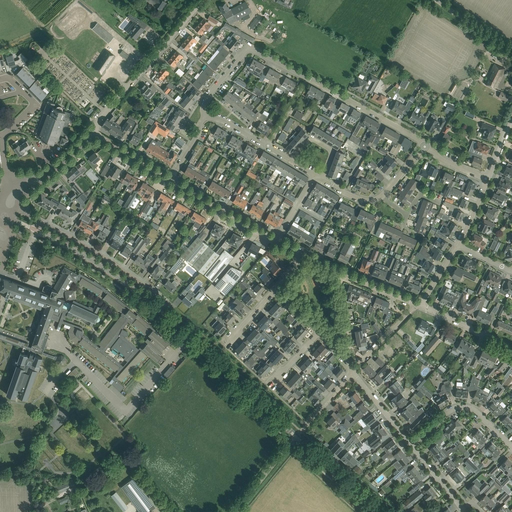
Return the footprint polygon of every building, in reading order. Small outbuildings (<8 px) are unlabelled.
[(146,0),(161,10),(166,3),(162,0),(146,0)] [(287,7),(290,9),(294,3),(292,1),(292,0),(273,0),(276,2),(287,7)] [(225,3),(219,6),(223,13),(230,24),(251,13),(246,2),(230,10),(228,7),(227,7),(225,3)] [(134,21),(126,31),(136,39),(139,36),(138,35),(141,32),(142,33),(144,30),(144,29),(148,24),(131,14),(128,17),(132,21),(133,20),(134,21)] [(258,14),(249,26),(250,27),(252,28),(253,29),(255,30),(264,18),(258,14)] [(209,15),(207,19),(216,24),(218,21),(209,15)] [(212,25),(210,24),(204,19),(199,24),(205,29),(207,31),(212,25)] [(103,38),(108,33),(97,23),(92,29),(103,38)] [(203,32),(205,29),(199,24),(195,29),(201,35),(203,32)] [(240,36),(234,33),(232,35),(230,37),(232,38),(230,41),(237,47),(238,46),(238,47),(239,45),(241,42),(237,39),(240,36)] [(186,40),(191,45),(194,42),(195,43),(197,40),(190,35),(186,40)] [(205,43),(208,45),(215,37),(212,35),(209,40),(203,35),(200,39),(205,43)] [(113,38),(107,43),(110,47),(116,41),(113,38)] [(227,39),(224,43),(218,38),(216,41),(221,45),(223,47),(228,51),(230,49),(233,51),(237,47),(230,41),(227,39)] [(189,48),(191,45),(186,40),(181,46),(184,48),(182,51),(187,55),(187,54),(191,58),(195,61),(197,58),(190,51),(191,50),(189,48)] [(201,53),(208,45),(205,43),(203,45),(198,50),(201,53)] [(231,54),(228,51),(223,47),(220,52),(227,58),(231,54)] [(83,48),(79,54),(88,60),(92,54),(83,48)] [(97,64),(94,68),(103,75),(106,71),(105,71),(106,68),(107,69),(115,56),(106,50),(101,58),(104,60),(100,66),(97,64)] [(122,50),(119,54),(126,59),(129,55),(128,55),(122,50)] [(172,56),(178,61),(181,58),(181,59),(183,57),(177,51),(172,56)] [(224,63),(227,58),(220,52),(216,56),(224,63)] [(27,60),(28,60),(21,53),(18,56),(20,58),(18,60),(14,61),(13,55),(6,57),(10,67),(16,65),(17,64),(20,67),(27,60)] [(176,64),(178,61),(172,56),(168,62),(174,68),(177,65),(176,64)] [(220,67),(224,63),(216,56),(212,60),(220,67)] [(192,65),(194,61),(195,61),(191,58),(184,67),(188,70),(192,65)] [(259,62),(258,61),(256,60),(253,59),(252,62),(249,61),(245,67),(248,69),(249,72),(252,74),(259,62)] [(216,72),(220,67),(212,60),(208,65),(216,72)] [(259,80),(265,69),(262,68),(264,65),(259,62),(252,74),(260,78),(259,80)] [(494,64),(485,84),(495,89),(505,69),(494,64)] [(212,77),(215,73),(207,66),(204,70),(212,77)] [(20,78),(28,71),(24,67),(16,74),(20,78)] [(159,73),(165,78),(167,75),(168,75),(170,73),(163,67),(159,73)] [(179,68),(175,73),(181,77),(184,73),(179,68)] [(271,78),(270,78),(275,71),(274,70),(272,69),(269,68),(268,71),(265,69),(260,78),(259,80),(259,81),(260,82),(261,81),(263,82),(265,78),(270,80),(271,78)] [(208,82),(212,77),(204,70),(200,75),(208,82)] [(24,82),(32,74),(28,71),(20,78),(24,82)] [(277,85),(281,78),(278,77),(280,74),(275,71),(270,78),(271,78),(274,80),(273,82),(277,85)] [(156,80),(154,83),(159,87),(166,79),(165,78),(159,73),(158,72),(156,74),(157,75),(154,78),(156,80)] [(36,78),(32,74),(24,82),(28,86),(36,78)] [(204,86),(208,82),(200,75),(196,79),(204,86)] [(367,90),(366,91),(371,94),(379,79),(371,75),(369,79),(369,80),(373,82),(371,86),(367,84),(368,82),(363,80),(358,77),(357,77),(354,83),(355,83),(352,88),(362,93),(364,88),(367,90)] [(234,81),(244,87),(247,83),(237,77),(234,81)] [(281,78),(277,85),(280,86),(280,88),(280,89),(284,92),(291,80),(290,79),(289,78),(288,78),(286,77),(284,80),(281,78)] [(403,78),(399,85),(404,88),(408,81),(403,78)] [(200,90),(204,86),(196,79),(193,84),(200,90)] [(380,79),(372,94),(374,95),(372,99),(380,103),(381,101),(383,102),(386,97),(385,97),(386,95),(381,90),(383,88),(380,85),(382,84),(383,82),(380,79)] [(28,89),(32,93),(39,86),(41,84),(37,80),(35,82),(29,88),(28,89)] [(297,87),(294,86),(296,83),(291,80),(284,92),(288,94),(289,91),(294,94),(297,87)] [(143,86),(140,90),(143,93),(142,94),(145,97),(150,91),(153,94),(155,92),(157,89),(152,85),(150,87),(145,83),(142,86),(143,86)] [(396,83),(395,86),(394,86),(387,93),(389,95),(391,94),(393,96),(399,85),(396,83)] [(201,93),(198,90),(190,84),(187,88),(188,89),(199,98),(200,96),(199,95),(201,93)] [(167,85),(162,90),(167,94),(171,89),(167,85)] [(36,97),(43,90),(39,86),(32,93),(36,97)] [(314,96),(318,89),(311,86),(307,92),(308,92),(305,96),(308,98),(311,94),(314,96)] [(43,90),(36,97),(40,101),(47,94),(49,92),(45,88),(43,90)] [(197,100),(199,98),(188,89),(185,93),(188,96),(194,101),(196,99),(197,100)] [(321,99),(324,93),(318,89),(314,96),(318,98),(315,102),(318,103),(321,99)] [(226,102),(232,94),(228,91),(223,97),(225,99),(224,101),(226,102)] [(501,91),(498,97),(506,101),(509,96),(501,91)] [(236,98),(238,96),(234,92),(232,94),(226,102),(228,104),(229,102),(231,104),(236,98)] [(192,103),(194,101),(188,96),(184,100),(192,107),(193,105),(192,103)] [(234,109),(241,101),(242,99),(238,96),(236,98),(231,104),(234,106),(232,108),(234,109)] [(330,109),(333,105),(336,99),(329,96),(326,101),(324,105),(330,109)] [(166,97),(161,103),(167,107),(164,105),(168,100),(171,102),(166,97)] [(192,107),(184,100),(181,98),(178,102),(187,109),(189,107),(190,108),(192,107)] [(392,109),(401,115),(402,112),(405,107),(409,110),(413,102),(409,100),(405,106),(396,101),(392,109)] [(36,133),(36,134),(38,134),(38,135),(37,137),(37,138),(41,139),(41,140),(43,141),(44,141),(45,137),(52,139),(50,143),(51,143),(53,144),(55,141),(57,141),(61,143),(60,143),(61,143),(66,145),(68,140),(63,138),(69,122),(72,123),(74,115),(63,111),(63,110),(63,109),(63,108),(62,108),(62,107),(61,107),(61,106),(60,106),(59,106),(58,106),(57,106),(57,107),(56,107),(56,108),(54,107),(55,104),(48,101),(47,104),(44,111),(44,112),(44,113),(36,133)] [(240,111),(245,105),(241,101),(234,109),(236,111),(237,109),(240,111)] [(242,116),(251,106),(247,102),(245,105),(240,111),(242,113),(240,115),(242,116)] [(337,106),(333,113),(335,114),(337,115),(338,113),(338,114),(340,110),(346,113),(349,107),(342,103),(339,107),(337,106)] [(449,103),(446,108),(453,112),(456,107),(449,103)] [(331,109),(327,117),(330,118),(333,113),(337,106),(333,104),(333,105),(331,107),(330,109),(331,109)] [(253,112),(251,110),(253,107),(251,106),(242,116),(244,118),(246,116),(248,118),(253,112)] [(413,111),(409,119),(413,121),(412,122),(415,123),(415,122),(419,125),(421,122),(423,117),(419,114),(417,113),(420,108),(416,106),(414,111),(413,111)] [(182,110),(183,109),(179,107),(178,108),(177,110),(173,107),(171,110),(184,118),(185,116),(183,115),(185,112),(182,110)] [(348,114),(345,120),(350,123),(351,120),(355,123),(357,120),(361,113),(354,109),(350,116),(348,114)] [(182,120),(184,118),(171,110),(168,114),(169,115),(172,117),(179,121),(181,119),(182,120)] [(259,118),(261,114),(258,111),(255,114),(253,112),(248,118),(250,120),(249,121),(251,123),(253,120),(256,123),(259,118)] [(293,117),(300,121),(302,118),(304,115),(297,111),(293,117)] [(265,124),(263,123),(267,116),(262,113),(261,114),(259,118),(256,123),(259,125),(256,129),(261,132),(265,124)] [(116,118),(115,117),(112,114),(108,119),(107,119),(101,127),(111,133),(116,126),(111,122),(113,119),(115,120),(116,118)] [(179,121),(172,117),(169,115),(166,119),(178,127),(179,125),(177,124),(179,121)] [(362,123),(360,126),(364,128),(366,124),(369,126),(373,120),(366,116),(362,123)] [(431,117),(425,128),(432,132),(434,128),(439,131),(445,121),(442,119),(440,123),(438,122),(438,121),(431,117)] [(129,133),(132,128),(134,123),(135,122),(132,121),(130,119),(129,118),(121,129),(116,126),(111,133),(120,140),(122,137),(125,140),(129,133)] [(177,129),(178,127),(166,119),(163,125),(166,127),(166,126),(173,130),(175,128),(177,129)] [(274,127),(271,125),(272,124),(269,120),(268,120),(265,124),(261,132),(266,135),(268,130),(271,132),(274,127)] [(369,126),(368,129),(372,131),(371,132),(377,136),(379,131),(376,130),(380,124),(373,120),(369,126)] [(156,121),(149,131),(155,135),(158,130),(166,136),(168,132),(170,131),(170,130),(156,121)] [(492,134),(493,135),(496,128),(482,123),(481,128),(485,129),(483,134),(479,132),(477,137),(481,138),(482,137),(490,140),(492,134)] [(315,136),(319,129),(314,125),(309,133),(315,136)] [(216,140),(222,129),(218,127),(215,131),(212,129),(209,135),(217,139),(216,140)] [(382,134),(380,138),(383,139),(385,136),(389,138),(393,131),(386,127),(382,133),(382,134)] [(220,144),(221,146),(222,147),(227,138),(225,137),(227,132),(222,129),(216,140),(220,143),(220,144)] [(309,134),(307,133),(302,129),(298,134),(304,139),(309,134)] [(321,140),(325,132),(319,129),(315,136),(321,140)] [(304,139),(298,134),(296,131),(293,134),(296,136),(294,138),(300,144),(304,139)] [(396,142),(400,135),(393,131),(389,138),(393,140),(391,144),(394,145),(396,142)] [(134,135),(130,141),(136,145),(140,139),(141,139),(142,137),(142,135),(136,132),(134,135)] [(326,143),(331,136),(325,132),(321,140),(326,143)] [(368,138),(365,143),(367,144),(370,146),(372,142),(376,136),(376,137),(377,136),(371,132),(370,135),(372,136),(370,139),(369,138),(368,138)] [(451,137),(446,134),(445,133),(442,138),(448,142),(451,137)] [(227,138),(223,145),(225,146),(226,146),(227,145),(231,148),(233,146),(237,138),(232,135),(230,140),(227,138)] [(300,144),(294,138),(291,136),(289,138),(292,141),(289,143),(296,149),(300,144)] [(335,136),(334,138),(331,136),(326,143),(332,146),(336,139),(338,137),(335,136)] [(182,146),(184,144),(185,143),(178,137),(176,140),(182,146)] [(241,142),(242,141),(237,138),(233,146),(235,148),(235,149),(234,149),(236,150),(235,152),(238,154),(239,152),(242,147),(239,145),(241,142)] [(406,151),(412,141),(405,138),(401,144),(399,143),(396,148),(393,154),(396,156),(400,149),(399,148),(402,145),(405,146),(403,150),(406,151)] [(342,142),(336,139),(332,146),(337,150),(342,142)] [(24,152),(33,146),(28,140),(20,145),(19,144),(18,146),(15,142),(11,145),(20,156),(24,153),(24,152)] [(180,149),(182,146),(176,140),(174,143),(180,149)] [(470,146),(468,151),(476,154),(477,154),(478,151),(486,154),(489,147),(482,144),(478,142),(473,140),(470,146)] [(159,147),(155,145),(156,144),(152,141),(151,144),(150,143),(146,150),(155,155),(159,147)] [(296,149),(289,143),(286,141),(285,143),(288,145),(287,146),(285,148),(291,154),(296,149)] [(242,147),(239,152),(242,154),(241,156),(245,158),(247,155),(252,147),(247,144),(245,149),(242,147)] [(164,161),(169,153),(159,147),(155,155),(164,161)] [(254,154),(257,150),(252,147),(247,155),(245,158),(250,161),(251,160),(254,161),(257,156),(254,154)] [(257,156),(255,158),(258,160),(259,158),(265,161),(269,154),(266,152),(263,151),(261,155),(258,154),(257,156)] [(337,151),(334,157),(342,160),(344,161),(345,161),(346,158),(345,158),(343,157),(344,154),(337,151)] [(475,157),(476,154),(468,151),(468,153),(469,155),(472,156),(471,157),(473,160),(471,163),(476,165),(475,166),(481,168),(482,163),(481,163),(482,160),(475,157)] [(169,153),(164,161),(170,165),(177,154),(174,152),(172,155),(169,153)] [(100,158),(95,153),(89,158),(90,159),(88,161),(95,169),(98,166),(95,162),(100,158)] [(270,165),(275,158),(269,154),(265,161),(270,165)] [(392,168),(397,163),(388,155),(386,157),(389,160),(386,163),(392,168)] [(340,166),(342,160),(334,157),(332,164),(340,166)] [(274,171),(280,161),(275,158),(270,165),(269,167),(274,171)] [(280,174),(286,164),(280,161),(274,171),(280,174)] [(196,167),(190,163),(184,173),(190,177),(194,170),(196,167)] [(387,174),(392,168),(386,163),(384,166),(381,163),(378,167),(387,174)] [(504,169),(503,171),(503,173),(503,174),(511,178),(511,175),(511,165),(509,164),(509,163),(508,163),(508,164),(509,164),(511,165),(510,168),(506,166),(505,170),(504,169)] [(71,179),(73,181),(79,176),(77,174),(80,171),(80,170),(83,168),(79,164),(76,166),(72,169),(69,171),(70,171),(66,174),(70,180),(71,179)] [(286,177),(291,168),(286,164),(280,174),(286,177)] [(340,166),(332,164),(330,169),(338,172),(339,170),(342,171),(343,168),(340,166)] [(111,179),(112,176),(116,178),(121,170),(115,165),(113,169),(110,167),(107,171),(105,175),(111,179)] [(419,174),(423,176),(429,179),(431,175),(434,176),(437,169),(437,168),(435,167),(434,167),(431,166),(429,171),(426,170),(421,169),(419,174)] [(291,180),(297,171),(291,168),(286,177),(291,180)] [(358,168),(354,175),(358,178),(362,171),(361,171),(358,168)] [(335,179),(338,172),(330,169),(328,176),(335,179)] [(196,180),(200,174),(194,170),(190,177),(196,180)] [(249,170),(246,175),(254,180),(255,178),(257,176),(250,172),(251,171),(249,170)] [(297,184),(303,174),(297,171),(291,180),(291,181),(297,184)] [(381,181),(384,177),(378,172),(375,176),(381,181)] [(450,182),(452,175),(445,172),(441,182),(444,184),(446,180),(450,182)] [(129,182),(133,176),(127,173),(125,176),(124,175),(120,181),(123,182),(125,180),(129,182)] [(200,174),(196,180),(202,184),(206,177),(200,174)] [(303,174),(299,182),(297,184),(302,187),(304,185),(306,181),(308,178),(303,174)] [(263,177),(260,182),(266,185),(268,182),(268,181),(271,177),(268,175),(266,178),(263,177)] [(138,179),(136,178),(136,177),(134,176),(133,176),(129,182),(128,185),(135,189),(138,183),(137,182),(138,179)] [(353,178),(352,181),(353,181),(352,182),(355,183),(355,182),(356,183),(354,186),(360,189),(365,179),(362,178),(361,180),(357,178),(357,179),(355,178),(353,178)] [(407,185),(414,190),(419,183),(412,178),(407,185)] [(62,184),(58,179),(54,182),(55,183),(55,186),(53,188),(55,190),(62,184)] [(365,179),(360,189),(367,192),(368,188),(371,190),(373,189),(374,186),(374,184),(372,183),(370,184),(367,183),(368,180),(365,179)] [(505,192),(507,188),(509,188),(510,186),(511,186),(511,182),(505,180),(504,183),(500,181),(496,187),(505,192)] [(214,191),(218,185),(212,181),(208,187),(214,191)] [(463,191),(452,187),(453,185),(454,186),(456,182),(454,181),(451,187),(450,190),(461,195),(463,191)] [(464,182),(463,185),(473,190),(476,184),(469,181),(468,184),(464,182)] [(143,194),(149,186),(143,182),(141,185),(140,184),(136,190),(143,194)] [(243,196),(245,193),(247,191),(244,189),(241,195),(239,194),(245,184),(241,182),(233,196),(235,197),(233,202),(238,205),(242,198),(243,196)] [(317,183),(310,193),(316,196),(322,186),(317,183)] [(72,187),(79,195),(82,192),(75,184),(72,187)] [(68,191),(63,185),(59,188),(64,194),(68,191)] [(220,195),(224,188),(218,185),(214,191),(220,195)] [(409,196),(414,190),(407,185),(402,191),(409,196)] [(471,195),(473,190),(463,185),(461,189),(465,190),(464,192),(471,195)] [(149,186),(143,194),(143,195),(146,197),(149,199),(150,198),(150,199),(151,199),(154,193),(153,192),(154,189),(149,186)] [(324,197),(328,190),(322,186),(316,196),(322,200),(324,197)] [(447,186),(442,195),(444,196),(446,197),(448,193),(450,190),(451,187),(447,186)] [(224,188),(220,195),(227,198),(230,192),(224,188)] [(277,193),(270,189),(269,190),(266,195),(269,197),(267,199),(273,202),(277,195),(277,194),(277,193)] [(329,200),(333,193),(328,190),(328,189),(328,190),(324,197),(329,200)] [(450,190),(448,193),(450,194),(453,195),(452,197),(457,199),(457,200),(461,201),(460,206),(466,208),(468,201),(463,199),(464,196),(461,195),(450,190)] [(405,203),(409,196),(402,191),(398,198),(405,203)] [(163,201),(166,196),(161,193),(158,192),(156,195),(159,197),(158,199),(163,201)] [(43,206),(48,199),(45,197),(46,196),(41,193),(37,199),(39,200),(37,204),(41,206),(41,205),(43,206)] [(132,195),(129,193),(122,205),(125,207),(132,195)] [(335,203),(339,196),(333,193),(334,193),(333,193),(329,200),(331,201),(327,208),(331,210),(335,203)] [(499,196),(494,193),(491,199),(496,202),(496,203),(500,205),(503,200),(505,201),(508,196),(500,193),(499,196)] [(254,215),(262,202),(261,202),(259,201),(259,202),(259,201),(257,204),(256,206),(253,205),(259,195),(256,194),(252,200),(252,199),(250,204),(252,205),(249,211),(254,215)] [(105,195),(103,199),(111,203),(113,199),(105,195)] [(126,205),(129,207),(135,197),(132,196),(126,205)] [(163,202),(160,206),(163,208),(166,203),(168,204),(169,203),(172,204),(174,201),(171,199),(166,196),(163,201),(163,202)] [(77,199),(83,207),(86,205),(79,197),(77,199)] [(238,205),(243,208),(248,201),(242,198),(238,205)] [(56,209),(59,203),(52,199),(51,201),(48,199),(43,206),(46,208),(46,209),(49,211),(51,207),(56,209)] [(429,210),(431,202),(423,199),(421,207),(429,210)] [(175,201),(173,205),(175,206),(174,208),(179,211),(183,205),(177,202),(177,203),(175,201)] [(254,215),(259,218),(264,211),(260,209),(264,203),(262,202),(254,215)] [(341,202),(341,204),(340,206),(337,204),(333,210),(337,212),(338,210),(341,212),(339,215),(343,216),(344,213),(348,205),(347,205),(348,204),(345,203),(344,204),(341,202)] [(64,218),(68,211),(66,209),(67,207),(59,203),(56,209),(60,212),(58,215),(62,217),(64,218)] [(458,210),(459,207),(451,203),(448,209),(452,211),(451,216),(450,215),(461,220),(461,219),(462,220),(463,217),(462,216),(464,213),(458,210)] [(149,205),(145,213),(148,215),(153,207),(149,205)] [(179,211),(177,214),(183,217),(184,215),(185,216),(187,213),(188,213),(190,210),(188,209),(188,208),(183,205),(179,211)] [(320,215),(323,211),(322,211),(325,207),(322,205),(317,213),(320,215)] [(352,212),(353,209),(354,208),(348,205),(344,213),(350,216),(349,218),(350,218),(353,219),(355,213),(352,212)] [(426,217),(429,210),(421,207),(418,215),(420,215),(426,218),(426,217)] [(492,207),(491,210),(488,208),(485,209),(486,212),(485,215),(488,216),(487,217),(491,219),(494,221),(496,216),(499,210),(492,207)] [(85,209),(78,222),(80,223),(78,226),(84,230),(90,219),(91,218),(86,215),(89,211),(85,209)] [(364,221),(367,212),(361,209),(359,214),(355,213),(353,219),(356,221),(357,218),(364,221)] [(277,213),(270,224),(275,227),(277,225),(279,221),(282,222),(284,219),(281,218),(278,216),(279,214),(279,215),(281,212),(279,211),(278,210),(277,213)] [(68,211),(64,218),(67,219),(67,220),(70,222),(72,218),(74,219),(78,213),(73,211),(72,212),(68,211)] [(191,211),(189,214),(192,215),(191,217),(196,220),(199,215),(194,212),(191,211)] [(269,214),(264,221),(270,224),(277,213),(275,211),(273,214),(270,212),(269,214)] [(376,221),(372,219),(374,215),(367,212),(364,221),(367,222),(367,223),(368,227),(372,229),(371,231),(376,221)] [(447,221),(449,217),(443,213),(443,214),(440,212),(438,215),(447,221)] [(102,220),(100,223),(104,225),(109,217),(105,215),(102,220)] [(194,223),(193,226),(198,229),(199,226),(201,223),(202,221),(205,223),(207,219),(204,218),(199,215),(196,220),(194,223)] [(428,218),(426,218),(420,215),(417,223),(425,226),(428,218)] [(309,221),(309,222),(314,225),(317,220),(312,217),(309,221)] [(95,232),(100,224),(90,219),(84,230),(91,233),(94,229),(96,230),(95,232)] [(449,221),(447,224),(444,222),(444,221),(442,220),(440,223),(442,225),(445,226),(454,231),(457,226),(449,221)] [(478,225),(477,227),(477,228),(477,229),(486,233),(491,230),(492,230),(495,224),(488,221),(486,224),(480,221),(479,225),(478,225)] [(380,223),(377,230),(384,233),(388,226),(380,223)] [(422,233),(425,226),(417,223),(414,230),(422,233)] [(197,231),(200,233),(206,226),(204,224),(197,231)] [(220,226),(216,224),(211,232),(216,234),(215,237),(215,238),(217,239),(218,239),(220,236),(222,233),(223,233),(225,230),(224,229),(224,228),(223,228),(224,227),(220,225),(220,226)] [(293,235),(297,228),(291,225),(287,232),(288,232),(293,235)] [(304,229),(305,229),(299,225),(297,228),(293,235),(293,236),(296,238),(296,237),(299,239),(304,229)] [(388,226),(384,233),(392,237),(395,229),(388,226)] [(437,230),(432,226),(431,229),(442,236),(443,233),(444,233),(442,232),(438,229),(437,230)] [(454,231),(445,226),(442,232),(444,233),(443,233),(451,237),(454,231)] [(96,237),(103,241),(106,235),(107,235),(110,231),(105,228),(102,227),(96,237)] [(117,238),(114,236),(118,230),(114,228),(108,238),(112,240),(113,241),(110,245),(117,249),(120,244),(121,245),(124,240),(119,236),(117,238)] [(399,240),(402,234),(403,232),(395,229),(392,237),(399,240)] [(442,236),(431,229),(429,232),(440,239),(442,236)] [(203,230),(198,237),(201,240),(207,233),(203,230)] [(303,232),(299,239),(305,242),(309,235),(306,233),(303,232)] [(225,249),(225,250),(229,245),(228,245),(229,242),(238,247),(240,243),(242,240),(242,239),(242,238),(242,237),(238,235),(238,236),(233,233),(230,241),(226,239),(221,246),(225,249)] [(406,245),(409,237),(402,234),(399,240),(398,242),(406,245)] [(482,238),(474,234),(471,241),(476,244),(477,245),(483,248),(486,243),(481,241),(482,238)] [(309,235),(305,242),(310,245),(314,238),(309,235)] [(327,246),(331,237),(328,235),(326,238),(323,237),(321,241),(321,240),(321,239),(319,238),(318,239),(317,241),(314,247),(321,251),(324,244),(327,246)] [(139,265),(145,257),(139,253),(145,244),(146,245),(150,240),(146,237),(140,245),(134,253),(138,256),(134,261),(139,265)] [(220,255),(201,240),(198,237),(188,248),(185,251),(181,256),(185,259),(204,275),(220,255)] [(326,253),(333,257),(338,246),(337,248),(334,246),(335,243),(333,241),(334,238),(331,237),(327,246),(329,247),(326,253)] [(406,245),(413,248),(417,240),(409,237),(406,245)] [(444,249),(447,243),(441,239),(442,240),(440,243),(436,240),(433,246),(435,247),(437,245),(438,246),(444,249)] [(356,244),(347,240),(342,249),(338,258),(346,263),(356,244)] [(171,254),(170,253),(175,245),(172,242),(166,250),(159,259),(163,261),(164,262),(171,254)] [(122,253),(128,257),(131,251),(132,249),(134,251),(139,245),(136,243),(133,247),(127,244),(125,247),(122,253)] [(252,252),(256,254),(260,247),(252,243),(248,250),(249,250),(247,254),(249,256),(252,252)] [(433,246),(430,244),(429,246),(429,248),(432,249),(431,250),(433,251),(431,254),(430,255),(431,255),(432,256),(432,257),(437,260),(442,253),(437,249),(437,248),(435,247),(433,246)] [(422,246),(419,252),(428,258),(430,254),(426,252),(428,249),(422,246)] [(213,282),(234,257),(225,250),(225,249),(220,255),(204,275),(212,282),(213,282)] [(273,261),(275,258),(267,250),(262,255),(263,255),(265,257),(266,255),(273,261)] [(419,253),(417,256),(420,257),(425,260),(422,267),(430,272),(432,268),(433,269),(435,266),(434,266),(434,265),(431,263),(426,260),(428,258),(419,252),(419,253)] [(152,261),(149,265),(152,267),(159,258),(156,256),(154,258),(152,261)] [(463,256),(459,265),(467,269),(468,266),(475,269),(477,263),(471,260),(463,256)] [(147,266),(149,264),(151,261),(146,257),(145,257),(139,265),(145,269),(146,267),(147,267),(147,266)] [(173,274),(178,268),(184,262),(183,261),(179,258),(178,259),(177,260),(169,270),(173,273),(172,273),(173,274)] [(362,263),(359,270),(367,272),(369,266),(371,262),(364,259),(362,263)] [(270,269),(276,275),(282,269),(274,261),(271,264),(273,266),(270,269)] [(378,277),(382,265),(379,264),(378,265),(376,264),(375,267),(372,274),(378,277)] [(157,279),(161,274),(161,273),(164,269),(159,266),(158,265),(156,268),(151,274),(154,276),(153,277),(155,279),(156,278),(157,279)] [(382,265),(378,277),(384,279),(387,272),(388,268),(385,267),(386,266),(383,265),(382,265)] [(231,266),(214,286),(225,295),(236,282),(237,282),(238,279),(241,276),(240,275),(241,274),(237,273),(239,270),(232,267),(231,266)] [(28,346),(29,344),(0,333),(0,339),(29,350),(27,355),(20,352),(18,360),(19,361),(18,365),(17,365),(7,394),(15,397),(16,395),(18,395),(18,396),(27,399),(37,369),(36,369),(37,365),(39,366),(42,358),(35,355),(36,352),(53,358),(54,359),(56,360),(56,359),(57,360),(58,363),(62,365),(65,363),(66,360),(64,356),(61,355),(58,357),(57,357),(55,356),(43,352),(44,348),(49,335),(46,334),(51,319),(59,322),(57,328),(60,329),(62,323),(71,326),(68,332),(69,332),(71,339),(70,339),(71,339),(74,341),(73,341),(76,343),(79,340),(80,341),(79,343),(115,371),(117,369),(118,370),(110,381),(109,382),(112,384),(112,385),(120,391),(120,392),(124,387),(123,386),(118,381),(120,380),(122,382),(146,354),(144,353),(145,351),(150,356),(161,365),(165,360),(159,355),(158,354),(161,350),(163,348),(164,348),(168,343),(169,342),(172,345),(169,342),(137,314),(136,315),(129,309),(130,308),(95,280),(94,281),(79,272),(78,273),(79,273),(78,275),(65,267),(62,272),(63,272),(53,289),(52,289),(50,295),(4,278),(4,279),(3,281),(2,283),(3,283),(2,285),(1,285),(0,289),(0,290),(7,293),(5,298),(8,299),(9,296),(15,298),(15,296),(46,306),(31,347),(28,346)] [(270,276),(269,275),(271,273),(272,274),(266,269),(264,267),(262,270),(263,271),(262,272),(263,272),(266,276),(262,280),(267,285),(273,279),(270,276)] [(476,276),(471,273),(457,267),(455,270),(451,277),(459,281),(462,275),(474,281),(476,276)] [(420,268),(418,272),(427,277),(429,274),(420,268)] [(167,279),(172,273),(173,273),(169,270),(164,276),(167,279)] [(397,276),(399,273),(395,271),(392,270),(391,273),(388,281),(394,283),(397,276)] [(491,284),(495,275),(493,274),(493,273),(490,272),(483,285),(486,286),(487,284),(488,283),(491,284)] [(394,283),(400,286),(403,278),(405,275),(402,274),(401,277),(397,276),(394,283)] [(414,282),(415,280),(414,280),(412,279),(413,276),(408,275),(404,284),(407,285),(406,288),(408,289),(408,290),(410,291),(411,290),(413,285),(414,282)] [(495,275),(491,284),(494,285),(493,286),(494,287),(493,289),(495,290),(501,277),(499,276),(498,276),(495,275)] [(168,279),(164,284),(171,291),(172,292),(177,287),(175,286),(178,283),(174,280),(172,283),(168,279)] [(421,284),(422,283),(420,282),(415,280),(414,282),(413,285),(411,290),(414,291),(418,293),(420,287),(421,284)] [(508,280),(505,287),(503,285),(499,292),(504,294),(507,293),(507,292),(510,293),(511,288),(511,283),(511,282),(508,280)] [(240,281),(237,284),(238,285),(239,286),(240,287),(241,287),(241,288),(242,288),(242,289),(243,289),(244,290),(246,287),(242,283),(240,281)] [(253,284),(251,286),(259,294),(264,288),(259,283),(256,287),(253,284)] [(190,284),(184,290),(187,292),(190,289),(193,286),(190,284)] [(349,285),(345,296),(349,298),(347,302),(351,303),(352,301),(354,296),(358,297),(361,290),(349,285)] [(450,293),(447,292),(448,288),(443,286),(438,294),(442,296),(440,301),(441,302),(441,303),(443,304),(444,304),(445,304),(450,293)] [(193,305),(205,291),(201,287),(196,294),(193,297),(188,292),(188,293),(184,297),(182,300),(185,303),(184,304),(188,306),(190,303),(193,305)] [(256,296),(251,291),(248,288),(244,292),(248,295),(243,300),(249,305),(255,299),(251,295),(253,293),(256,296)] [(371,294),(361,290),(358,297),(354,296),(352,301),(362,304),(364,300),(371,303),(374,296),(371,295),(371,294)] [(459,298),(454,295),(455,293),(451,291),(450,293),(445,304),(446,305),(448,306),(449,306),(450,307),(453,301),(457,303),(459,298)] [(463,313),(468,303),(465,302),(466,294),(462,292),(459,298),(457,303),(460,305),(458,310),(459,311),(459,312),(461,313),(462,312),(463,313)] [(497,296),(498,294),(494,292),(492,296),(490,295),(486,294),(485,296),(486,297),(487,297),(490,299),(494,301),(497,296)] [(380,307),(383,300),(376,297),(373,304),(371,303),(367,314),(370,315),(373,308),(375,309),(376,305),(380,307)] [(233,302),(236,305),(233,309),(232,310),(235,313),(236,312),(240,315),(244,310),(241,307),(243,304),(237,298),(233,302)] [(468,315),(471,310),(475,312),(480,301),(480,299),(478,298),(477,300),(476,299),(470,304),(468,303),(463,313),(464,313),(464,314),(466,315),(467,315),(468,315)] [(475,312),(474,313),(477,315),(476,317),(477,318),(477,319),(481,321),(485,312),(481,310),(484,301),(481,299),(480,299),(480,301),(475,312)] [(383,300),(380,307),(383,308),(382,312),(385,313),(387,315),(384,321),(388,322),(392,311),(387,309),(389,302),(383,300)] [(277,302),(273,307),(281,314),(285,310),(285,309),(286,309),(287,310),(289,308),(285,305),(283,308),(277,302)] [(226,313),(222,317),(229,324),(235,318),(233,315),(235,313),(232,310),(228,307),(225,304),(225,305),(224,306),(223,307),(228,312),(226,313)] [(501,304),(496,314),(500,316),(502,313),(503,313),(505,310),(504,309),(505,306),(501,304)] [(485,312),(481,321),(486,323),(486,322),(488,323),(489,321),(492,322),(498,308),(496,307),(495,306),(489,314),(485,312)] [(276,319),(281,314),(273,307),(269,311),(274,317),(276,319)] [(217,321),(220,318),(214,312),(211,315),(217,321)] [(261,319),(269,327),(273,322),(271,320),(265,315),(261,319)] [(265,331),(269,327),(261,319),(257,324),(263,329),(265,331)] [(422,320),(419,327),(429,332),(428,333),(432,335),(435,329),(431,327),(431,328),(427,327),(429,324),(422,320)] [(495,327),(511,334),(511,326),(498,320),(495,327)] [(219,323),(214,328),(217,331),(220,334),(221,333),(222,333),(224,331),(223,330),(226,327),(222,324),(220,322),(219,323)] [(381,331),(375,323),(372,325),(378,333),(381,331)] [(296,328),(304,335),(308,331),(300,324),(296,328)] [(296,328),(291,333),(294,335),(299,340),(304,335),(296,328)] [(262,332),(261,334),(255,329),(251,333),(259,341),(263,336),(265,338),(264,338),(269,342),(271,340),(266,336),(262,332)] [(362,330),(355,331),(356,338),(365,337),(364,332),(366,332),(366,329),(362,330)] [(456,336),(448,333),(447,334),(444,332),(443,332),(442,336),(446,338),(445,339),(453,342),(456,336)] [(256,344),(259,341),(251,333),(247,338),(252,343),(253,343),(254,345),(256,343),(256,344)] [(436,336),(423,351),(428,355),(441,340),(436,336)] [(291,338),(289,341),(285,337),(283,340),(292,348),(296,343),(291,338)] [(356,339),(355,339),(356,342),(357,342),(357,346),(358,346),(359,351),(360,351),(365,349),(367,348),(368,347),(366,337),(365,337),(356,338),(356,339)] [(463,351),(468,342),(464,340),(464,341),(462,339),(459,345),(456,343),(452,349),(458,353),(460,349),(463,351)] [(288,352),(292,348),(283,340),(279,344),(283,347),(282,347),(288,352)] [(251,348),(249,346),(244,341),(240,346),(247,353),(251,348)] [(475,352),(472,350),(474,347),(472,346),(472,345),(468,342),(463,351),(466,353),(464,357),(467,358),(463,365),(465,367),(467,365),(468,364),(470,360),(475,352)] [(417,348),(415,350),(416,351),(417,352),(418,353),(425,345),(422,343),(417,348)] [(328,350),(322,344),(317,349),(324,354),(328,350)] [(236,351),(234,353),(240,359),(242,356),(243,357),(247,353),(240,346),(235,350),(236,351)] [(278,349),(276,352),(272,349),(270,351),(271,352),(279,359),(283,355),(278,349)] [(319,359),(324,354),(317,349),(313,354),(319,359)] [(484,365),(489,354),(482,351),(479,357),(474,355),(470,360),(468,364),(470,365),(469,366),(474,368),(477,362),(484,365)] [(279,359),(271,352),(267,356),(275,364),(279,359)] [(419,354),(417,357),(426,366),(429,364),(419,354)] [(493,371),(494,371),(495,370),(497,368),(497,367),(493,364),(496,358),(489,354),(484,365),(490,368),(486,374),(485,376),(487,378),(493,371)] [(381,367),(384,364),(378,357),(374,361),(381,367)] [(304,362),(310,368),(314,371),(316,368),(313,365),(315,363),(309,358),(304,362)] [(249,363),(247,366),(250,369),(253,366),(252,365),(256,361),(254,359),(249,363)] [(327,367),(331,362),(329,359),(325,363),(323,361),(320,364),(325,369),(327,367)] [(272,367),(266,362),(264,364),(261,361),(258,363),(260,364),(267,372),(272,367)] [(306,373),(310,368),(304,362),(300,367),(306,373)] [(263,376),(267,372),(260,364),(256,369),(263,376)] [(372,379),(377,374),(368,364),(363,369),(372,379)] [(171,365),(164,373),(167,377),(175,369),(171,365)] [(345,372),(345,371),(337,365),(335,368),(338,370),(335,374),(340,378),(345,372)] [(331,376),(334,373),(327,367),(325,369),(324,370),(331,376)] [(75,368),(67,376),(71,379),(79,371),(75,368)] [(377,385),(383,380),(380,376),(384,371),(382,369),(377,374),(372,379),(371,379),(377,385)] [(329,379),(331,376),(324,370),(323,371),(322,372),(326,376),(324,379),(327,382),(324,385),(330,390),(335,384),(329,379)] [(293,377),(299,383),(304,378),(297,372),(293,377)] [(422,376),(413,386),(417,390),(426,380),(422,376)] [(294,388),(299,383),(293,377),(288,382),(293,388),(291,389),(294,392),(299,396),(300,396),(302,394),(297,389),(297,390),(294,388)] [(318,382),(315,380),(312,382),(319,389),(322,386),(318,382)] [(394,383),(389,387),(396,396),(391,400),(393,403),(392,404),(394,406),(395,406),(396,406),(397,405),(401,402),(402,402),(403,401),(405,399),(402,395),(402,396),(400,393),(401,392),(397,387),(400,384),(397,381),(394,383)] [(280,391),(285,397),(290,392),(284,386),(280,391)] [(430,399),(433,396),(422,386),(419,389),(430,399)] [(495,392),(499,396),(504,390),(500,387),(495,392)] [(319,402),(323,397),(320,394),(322,392),(318,388),(316,391),(316,390),(311,395),(312,395),(309,398),(312,401),(312,402),(316,405),(319,402)] [(477,401),(482,393),(479,391),(480,389),(478,388),(472,398),(477,401)] [(450,401),(444,390),(443,390),(438,393),(445,404),(450,401)] [(490,390),(489,392),(483,390),(482,393),(477,401),(483,404),(486,397),(489,399),(494,392),(490,390)] [(352,394),(350,391),(345,395),(348,399),(350,398),(355,403),(361,399),(355,392),(352,394)] [(440,407),(445,404),(438,393),(440,396),(437,398),(436,396),(434,397),(440,407)] [(497,400),(496,401),(493,398),(487,403),(490,405),(487,408),(491,412),(500,403),(497,400)] [(352,426),(357,422),(365,415),(363,413),(368,409),(365,406),(366,406),(363,402),(357,407),(360,410),(356,414),(358,417),(350,423),(352,426)] [(404,411),(401,413),(407,420),(408,419),(411,423),(412,423),(411,423),(412,424),(409,426),(412,428),(414,430),(418,426),(427,416),(423,412),(422,411),(423,410),(421,407),(418,410),(416,412),(413,408),(416,406),(412,402),(403,410),(404,411)] [(333,406),(339,412),(342,408),(337,403),(333,406)] [(506,410),(499,404),(500,403),(491,412),(496,416),(498,414),(500,416),(506,410)] [(50,405),(41,409),(43,413),(52,408),(50,405)] [(505,425),(511,419),(508,416),(510,414),(506,411),(501,416),(503,418),(501,421),(505,425)] [(332,427),(338,421),(340,419),(339,417),(334,412),(330,415),(332,417),(330,419),(329,418),(327,421),(327,422),(326,423),(328,425),(329,424),(332,427)] [(361,418),(358,421),(364,428),(363,429),(365,431),(370,427),(368,425),(376,418),(375,417),(376,417),(374,414),(373,414),(372,413),(370,415),(369,414),(366,417),(367,417),(366,418),(363,420),(361,418)] [(350,423),(345,418),(341,414),(339,417),(340,419),(338,421),(340,423),(340,424),(343,427),(346,431),(347,431),(352,426),(350,423)] [(448,424),(454,431),(457,428),(459,430),(462,426),(456,420),(454,422),(452,419),(450,421),(450,422),(448,424)] [(387,433),(384,429),(384,428),(381,424),(379,424),(377,426),(372,429),(378,436),(380,439),(387,433)] [(452,434),(454,431),(448,424),(445,427),(443,428),(445,431),(444,433),(450,439),(453,435),(452,434)] [(473,443),(482,434),(478,430),(476,432),(473,430),(468,436),(472,439),(471,440),(473,443)] [(387,433),(380,439),(378,436),(369,443),(370,444),(369,445),(369,446),(370,448),(371,448),(372,447),(373,448),(382,441),(382,442),(389,436),(387,433)] [(484,441),(487,438),(482,434),(473,443),(474,443),(473,444),(475,446),(476,446),(477,445),(480,449),(486,443),(484,441)] [(431,450),(432,451),(431,452),(434,455),(441,449),(439,446),(441,444),(440,444),(443,440),(438,436),(434,440),(431,444),(433,447),(430,449),(431,450)] [(333,447),(331,449),(333,451),(333,452),(334,453),(335,453),(336,454),(343,447),(343,446),(344,445),(345,444),(340,440),(335,444),(333,447)] [(386,453),(381,457),(383,460),(384,460),(386,457),(391,454),(393,452),(391,450),(397,445),(393,440),(385,445),(382,448),(386,453)] [(457,445),(456,446),(458,449),(463,453),(466,450),(459,443),(457,445)] [(487,444),(481,450),(485,453),(487,451),(490,453),(496,447),(492,443),(489,446),(487,444)] [(27,445),(23,454),(27,455),(31,447),(27,445)] [(448,457),(454,452),(452,449),(451,448),(446,451),(443,447),(441,449),(434,455),(437,458),(438,458),(440,460),(446,455),(448,457)] [(495,462),(500,456),(498,454),(500,451),(496,447),(490,453),(493,456),(491,458),(495,462)] [(398,460),(404,454),(400,450),(393,456),(391,454),(386,457),(388,459),(391,457),(393,460),(396,457),(398,460)] [(346,463),(352,455),(347,451),(341,458),(343,460),(342,461),(345,463),(345,462),(346,463)] [(19,453),(11,459),(13,463),(21,457),(19,453)] [(354,453),(352,455),(346,463),(350,467),(352,465),(353,466),(355,463),(357,460),(354,457),(356,455),(354,453)] [(394,472),(393,474),(394,476),(395,475),(403,468),(401,466),(409,460),(404,454),(398,460),(400,462),(397,465),(399,467),(396,469),(397,470),(394,472)] [(455,465),(455,464),(457,466),(465,460),(468,458),(466,456),(462,458),(461,457),(456,461),(455,460),(453,462),(450,459),(449,460),(443,464),(448,470),(455,465)] [(468,458),(464,462),(474,471),(478,467),(470,460),(468,458)] [(504,471),(511,462),(507,458),(499,467),(504,471)] [(407,470),(399,476),(405,483),(410,478),(418,471),(414,466),(409,470),(409,471),(408,471),(407,470)] [(490,477),(492,475),(499,468),(496,466),(488,474),(490,477)] [(394,476),(393,477),(395,480),(399,476),(407,470),(405,467),(403,468),(395,475),(394,476)] [(460,482),(463,480),(458,474),(461,471),(459,469),(452,475),(457,482),(458,480),(460,482)] [(417,481),(423,477),(418,471),(410,478),(414,483),(417,481)] [(369,484),(371,483),(364,476),(362,478),(369,484)] [(501,487),(503,485),(509,479),(507,477),(501,483),(497,479),(495,481),(497,483),(501,487)] [(153,511),(152,510),(156,506),(135,478),(121,488),(138,511),(153,511)] [(476,479),(471,483),(473,485),(474,483),(479,488),(482,485),(476,479)] [(73,480),(57,487),(59,493),(66,490),(65,488),(74,485),(73,480)] [(422,481),(411,489),(414,492),(424,484),(422,481)] [(496,484),(497,483),(495,481),(490,485),(487,489),(489,491),(496,484)] [(473,485),(468,489),(475,496),(478,493),(481,489),(484,491),(488,486),(484,482),(482,485),(479,488),(474,483),(473,485)] [(376,492),(378,490),(371,483),(369,484),(376,492)] [(427,488),(422,492),(425,495),(424,497),(427,500),(428,499),(430,501),(433,499),(431,497),(436,493),(430,487),(428,489),(427,488)] [(408,507),(410,506),(424,495),(419,490),(404,502),(408,507)] [(116,492),(111,496),(124,511),(128,508),(116,492)] [(502,501),(508,495),(505,493),(498,500),(501,502),(502,501)] [(484,505),(493,496),(491,495),(489,497),(486,494),(480,501),(484,505)] [(505,503),(511,497),(508,494),(508,495),(502,501),(505,503)] [(484,505),(489,510),(495,503),(492,500),(494,498),(493,496),(484,505)] [(385,499),(395,508),(397,506),(387,497),(385,499)]
